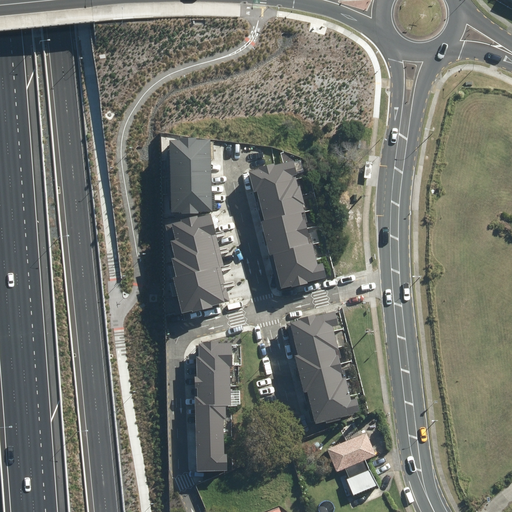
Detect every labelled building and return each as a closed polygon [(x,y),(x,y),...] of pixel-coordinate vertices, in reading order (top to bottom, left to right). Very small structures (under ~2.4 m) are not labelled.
[(210,142),(170,142),(170,159),(210,159),(210,142)] [(210,159),(170,159),(170,176),(210,176),(210,159)] [(288,167),(250,175),(257,209),(266,207),(269,220),(262,221),(270,256),(277,255),(284,290),(323,281),(320,268),(313,269),(302,218),(306,217),(298,180),(291,182),(288,167)] [(210,176),(170,176),(171,193),(210,193),(210,176)] [(210,193),(171,193),(171,210),(211,210),(210,193)] [(210,212),(167,223),(172,241),(210,231),(215,230),(210,212)] [(214,247),(210,231),(172,241),(176,257),(214,247)] [(218,264),(214,247),(176,257),(170,258),(175,275),(215,265),(218,264)] [(215,265),(175,275),(179,293),(220,283),(215,265)] [(220,283),(179,293),(183,311),(224,301),(220,283)] [(335,311),(286,324),(313,426),(361,413),(357,398),(352,400),(333,329),(339,328),(335,311)] [(236,345),(197,344),(194,473),(230,474),(231,446),(223,445),(224,428),(229,428),(230,411),(234,411),(235,372),(239,372),(239,361),(236,361),(236,345)] [(366,433),(326,450),(336,473),(345,469),(365,460),(376,455),(366,433)] [(377,487),(365,460),(345,469),(349,478),(345,480),(352,498),(377,487)]
